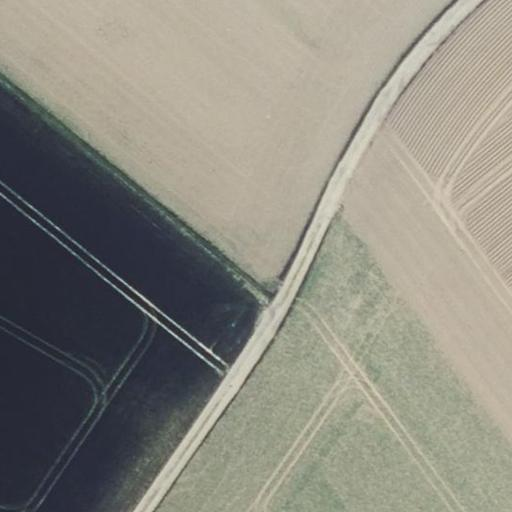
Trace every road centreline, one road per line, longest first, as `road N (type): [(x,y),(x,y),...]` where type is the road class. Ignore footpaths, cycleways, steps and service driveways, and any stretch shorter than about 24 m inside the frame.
road 1 (track): [(468,0),(359,139),(272,319),(146,511)]
road 2 (track): [(272,319),(0,83)]
